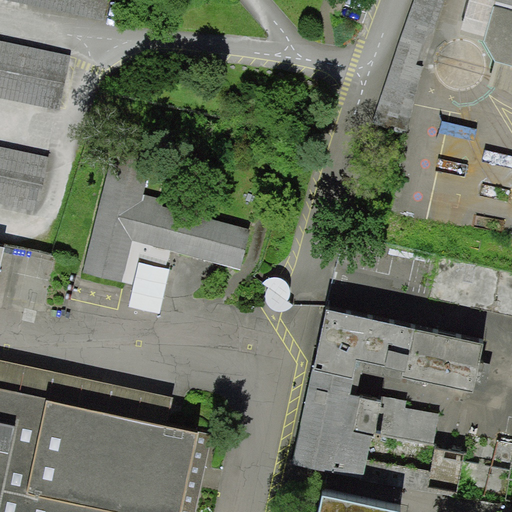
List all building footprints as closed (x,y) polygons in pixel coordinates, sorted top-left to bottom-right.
[(511,5),(495,1),(485,38),(495,57),(511,62),(511,5)] [(66,53),(0,38),(0,94),(55,106),(66,53)] [(48,155),(0,145),(0,198),(37,207),(48,155)] [(149,160),(112,151),(82,270),(124,281),(134,244),(238,271),(249,229),(138,201),(149,160)] [(511,271),(439,255),(429,298),(511,316),(511,271)] [(487,339),(331,306),(300,453),(511,497),(511,439),(438,423),(441,407),(352,388),(359,353),(406,363),(404,373),(477,389),(487,339)] [(0,511),(192,511),(214,431),(169,421),(174,397),(0,360),(0,511)] [(404,511),(405,508),(326,491),(321,511),(404,511)]
